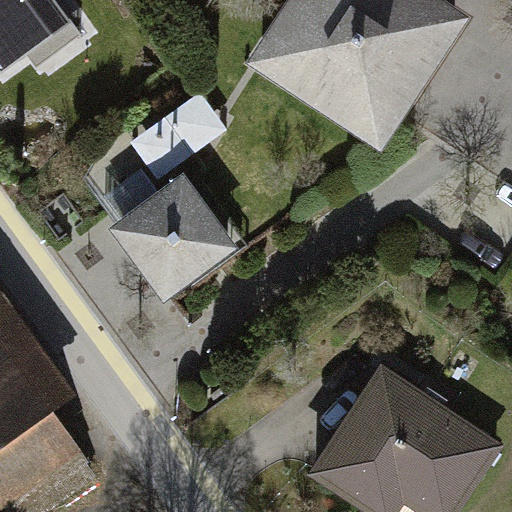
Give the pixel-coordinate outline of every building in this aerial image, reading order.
[(0,0),(0,25),(27,63),(85,25),(65,0),(0,0)] [(282,0),(243,66),(378,158),(472,19),(442,0),(282,0)] [(242,256),(183,177),(105,234),(163,314),(242,256)] [(0,511),(12,511),(110,440),(0,292),(0,511)] [(459,511),(504,445),(382,364),(304,481),(349,511),(401,511),(402,511),(404,511),(459,511)]
